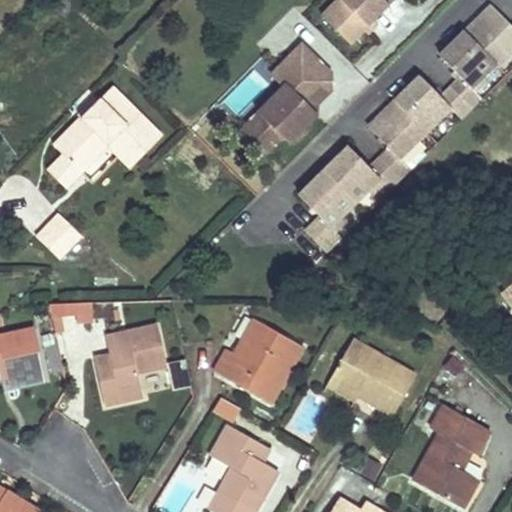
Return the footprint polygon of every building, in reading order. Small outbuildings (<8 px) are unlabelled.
[(75,9),(83,1),(82,0),(64,0),(64,1),(55,10),(66,19),(75,9)] [(275,30),(305,0),(278,0),(261,17),(275,30)] [(374,18),(391,0),(338,0),(323,15),(350,42),(364,28),(366,26),(374,18)] [(106,21),(83,1),(75,9),(76,10),(97,30),(98,29),(106,21)] [(511,25),(511,27),(492,8),(467,32),(440,57),(459,78),(438,98),(419,77),(394,101),(368,127),(372,130),(388,149),(368,169),(348,148),(323,172),(298,196),(319,218),(310,227),(330,250),(341,239),(330,227),(355,202),(379,179),(390,190),(411,170),(399,156),(424,132),(449,108),(461,121),(483,99),(471,85),(496,61),(511,45),(511,25)] [(366,26),(364,28),(368,32),(378,22),(374,18),(366,26)] [(290,140),(311,119),(304,112),(309,107),(311,109),(317,102),(332,88),(331,71),(302,43),(273,72),(285,84),(260,110),(268,117),(252,133),(268,149),(284,134),(290,140)] [(162,137),(113,88),(56,145),(65,155),(49,171),(55,177),(72,162),(82,172),(110,144),(118,136),(140,158),(162,137)] [(317,102),(311,109),(309,107),(304,112),(311,119),(316,113),(317,102)] [(268,117),(260,110),(244,125),(252,133),(268,117)] [(132,166),(140,158),(118,136),(110,144),(132,166)] [(67,189),(82,172),(72,162),(55,177),(67,189)] [(29,233),(45,226),(37,210),(22,216),(29,233)] [(84,237),(61,214),(38,237),(60,261),(84,237)] [(511,284),(502,293),(511,304),(511,284)] [(92,304),(77,305),(51,306),(53,315),(62,315),(78,315),(78,323),(92,323),(92,304)] [(65,331),(62,316),(62,315),(53,315),(54,317),(57,333),(65,332),(65,331)] [(270,403),(296,360),(290,356),(297,344),(255,320),(242,340),(246,343),(248,344),(241,355),(234,352),(227,348),(214,369),(270,403)] [(167,367),(159,326),(116,335),(117,336),(120,353),(120,355),(111,356),(96,359),(106,405),(143,398),(138,373),(167,367)] [(46,377),(35,327),(1,335),(0,330),(0,365),(4,365),(5,365),(8,376),(10,385),(46,377)] [(120,353),(117,336),(116,335),(107,336),(107,337),(110,355),(111,356),(120,355),(120,353)] [(248,344),(246,343),(242,340),(234,352),(241,355),(248,344)] [(395,416),(417,377),(353,340),(333,375),(334,376),(358,390),(359,390),(357,394),(395,416)] [(296,360),(304,348),(297,344),(290,356),(296,360)] [(8,376),(5,365),(4,365),(0,365),(0,378),(6,377),(8,376)] [(358,390),(334,376),(333,375),(327,384),(354,399),(357,394),(359,390),(358,390)] [(218,399),(211,414),(232,424),(239,408),(218,399)] [(461,469),(473,451),(478,454),(492,431),(443,404),(429,428),(438,434),(413,480),(464,508),(479,480),(461,469)] [(275,476),(259,467),(258,466),(261,461),(269,447),(227,425),(209,455),(232,469),(218,492),(255,511),(276,477),(275,476)] [(358,474),(374,480),(379,465),(363,460),(358,474)] [(278,471),(261,461),(258,466),(259,467),(275,476),(276,477),(279,472),(278,471)] [(10,492),(0,485),(0,495),(5,499),(10,492)] [(0,511),(40,511),(10,492),(5,499),(0,495),(0,511)] [(381,511),(366,502),(359,511),(350,511),(352,510),(339,501),(332,511),(381,511)]
